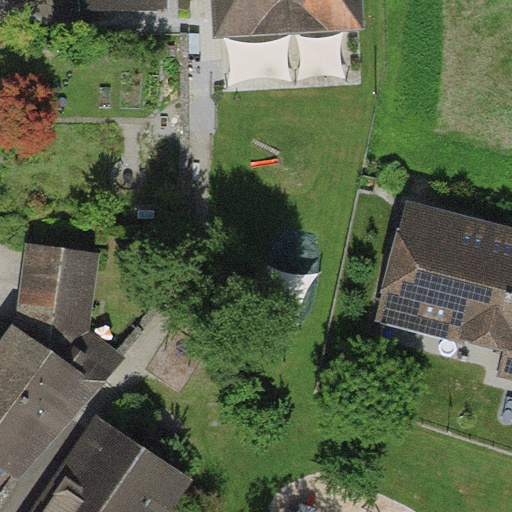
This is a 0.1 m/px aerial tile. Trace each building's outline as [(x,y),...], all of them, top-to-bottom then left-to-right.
[(181,0),(86,0),(86,11),(181,13),(181,0)] [(225,0),(228,41),(380,32),(377,0),(225,0)] [(385,327),(505,354),(499,381),(511,383),(511,241),(410,218),(385,327)] [(95,260),(36,252),(27,316),(86,324),(95,260)] [(96,385),(30,335),(0,374),(0,469),(21,485),(96,385)] [(172,511),(192,481),(106,425),(48,511),(172,511)]
